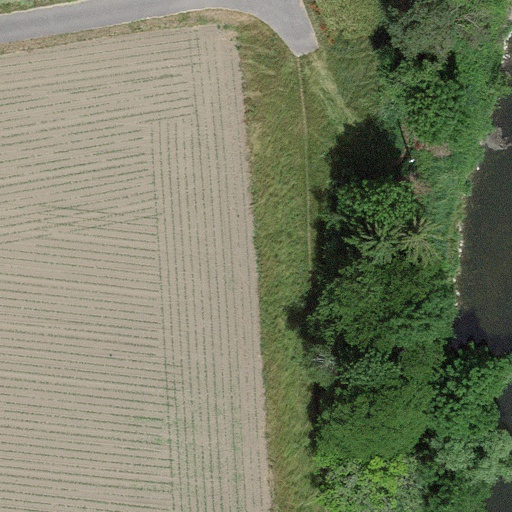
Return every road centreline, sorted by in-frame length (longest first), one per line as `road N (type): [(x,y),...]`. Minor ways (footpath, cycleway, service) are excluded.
road 1 (track): [(337,511),(323,399),(316,104),(285,0)]
road 2 (track): [(156,0),(0,26)]
